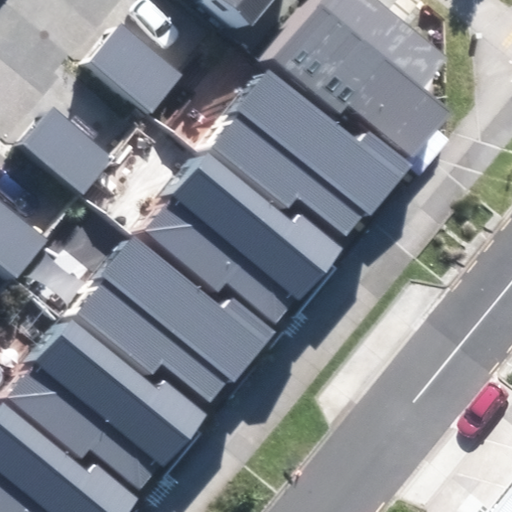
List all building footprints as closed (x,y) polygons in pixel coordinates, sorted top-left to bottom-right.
[(335,0),(0,397),(0,511),(128,511),(210,415),(205,412),(274,330),(349,240),(347,239),(412,163),(407,159),(447,112),(421,91),(446,61),(373,0),(335,0)] [(219,0),(252,27),(274,0),(219,0)] [(89,61),(156,113),(186,75),(119,23),(89,61)] [(23,145),(86,196),(116,159),(53,108),(23,145)] [(0,263),(16,277),(48,237),(0,198),(0,263)]
